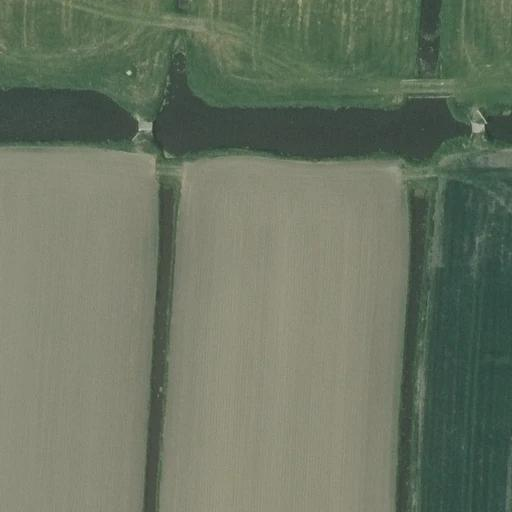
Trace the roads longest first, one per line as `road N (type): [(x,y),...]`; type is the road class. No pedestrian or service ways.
road 1 (track): [(478,111),(460,88),(401,87),(239,52),(204,25),(158,27),(51,0)]
road 2 (track): [(477,511),(478,149)]
